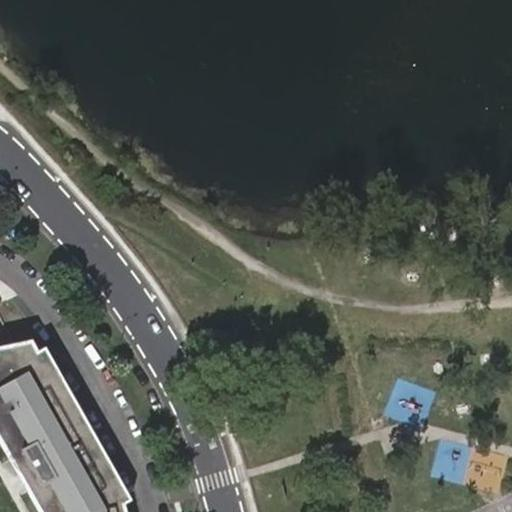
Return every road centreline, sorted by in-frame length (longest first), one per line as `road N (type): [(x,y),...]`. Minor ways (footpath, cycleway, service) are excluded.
road 1 (tertiary): [(225,511),(204,439),(155,338),(87,245),(0,154)]
road 2 (residential): [(154,511),(100,390),(0,264)]
